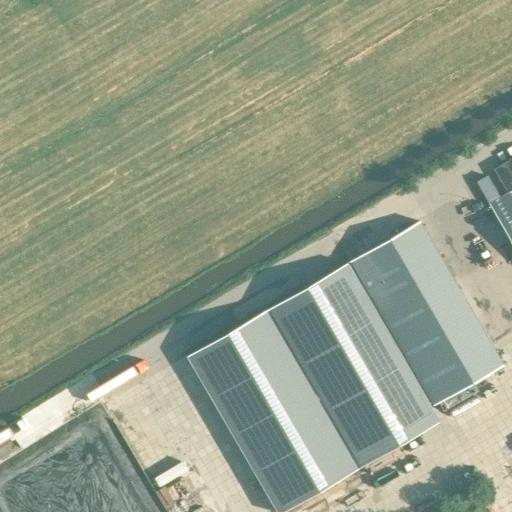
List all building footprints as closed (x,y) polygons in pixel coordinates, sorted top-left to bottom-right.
[(511,157),(493,169),(505,190),(511,186),(511,157)] [(511,189),(489,203),(511,242),(511,189)] [(419,220),(189,353),(280,509),(440,417),(433,404),(502,364),(419,220)] [(84,399),(134,372),(119,346),(70,373),(84,399)] [(135,382),(107,401),(121,422),(149,402),(135,382)] [(88,419),(0,468),(0,479),(3,486),(96,433),(88,419)] [(152,424),(129,432),(136,453),(160,445),(152,424)]
